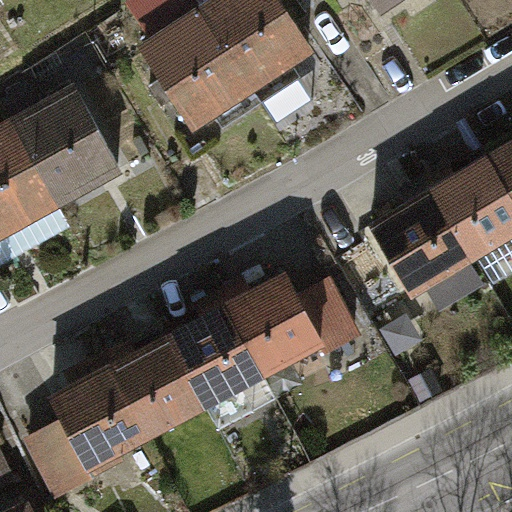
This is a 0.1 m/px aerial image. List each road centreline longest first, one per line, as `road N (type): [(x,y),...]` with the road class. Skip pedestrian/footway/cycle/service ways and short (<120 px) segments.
road 1 (residential): [(511,55),(188,241),(0,331)]
road 2 (primary): [(372,511),(511,437)]
